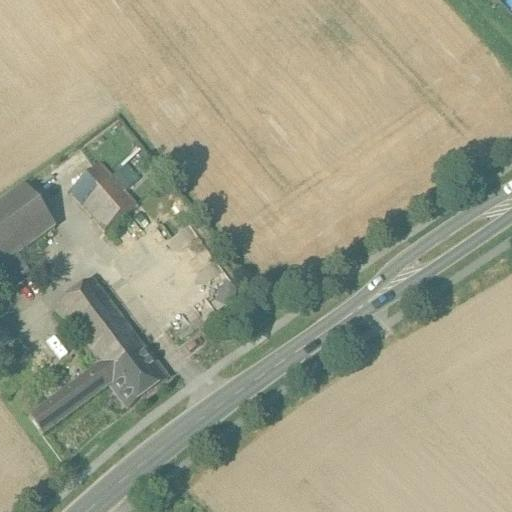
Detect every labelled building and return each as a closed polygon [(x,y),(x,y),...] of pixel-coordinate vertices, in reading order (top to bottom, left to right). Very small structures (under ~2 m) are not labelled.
[(111,179),(100,167),(70,194),(104,233),(135,206),(124,194),(111,179)] [(117,174),(111,179),(124,194),(130,189),(117,174)] [(24,188),(0,205),(0,270),(17,258),(54,230),(24,188)] [(17,258),(0,270),(0,292),(28,272),(17,258)] [(143,351),(93,282),(54,310),(97,368),(111,387),(150,358),(144,350),(143,351)] [(150,358),(111,387),(128,410),(167,381),(150,358)] [(97,368),(29,419),(43,438),(111,387),(97,368)]
